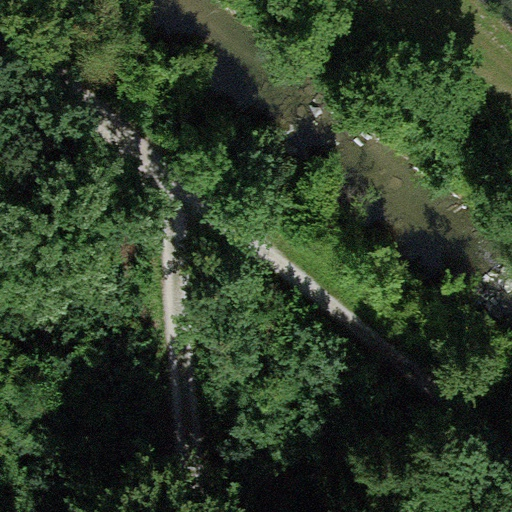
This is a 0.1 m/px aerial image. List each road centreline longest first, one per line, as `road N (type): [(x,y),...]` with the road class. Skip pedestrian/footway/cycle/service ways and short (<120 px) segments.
road 1 (track): [(511,462),(0,40)]
road 2 (track): [(184,511),(176,182)]
